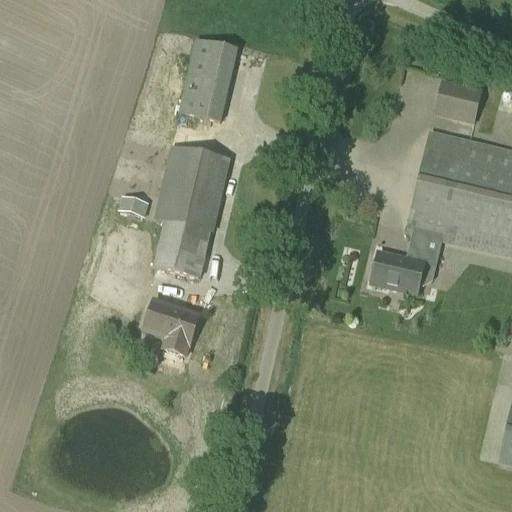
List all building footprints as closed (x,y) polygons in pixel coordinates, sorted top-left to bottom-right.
[(196,43),(178,116),(220,126),(237,53),(196,43)] [(433,119),(474,128),(482,94),(441,84),(433,119)] [(370,289),(417,300),(419,290),(422,290),(431,285),(441,246),(511,263),(511,155),(429,136),(405,238),(411,240),(406,262),(377,256),(370,289)] [(210,237),(213,238),(230,163),(170,149),(153,224),(163,226),(152,273),(200,283),(210,237)] [(133,204),(122,201),(118,214),(144,221),(148,208),(146,207),(152,188),(144,186),(141,195),(135,193),(133,204)] [(200,318),(153,303),(142,336),(164,343),(161,353),(186,361),(189,352),(189,351),(200,318)] [(511,405),(498,468),(511,471),(511,405)]
